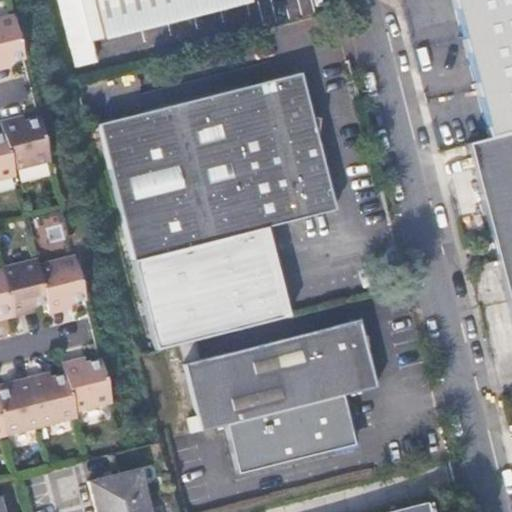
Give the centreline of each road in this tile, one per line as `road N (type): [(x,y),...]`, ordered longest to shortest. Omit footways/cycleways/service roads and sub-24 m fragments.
road 1 (residential): [(364,0),(492,511)]
road 2 (unknown): [(373,33),(333,39),(315,63),(370,251),(299,277)]
road 3 (unknown): [(475,443),(249,511)]
